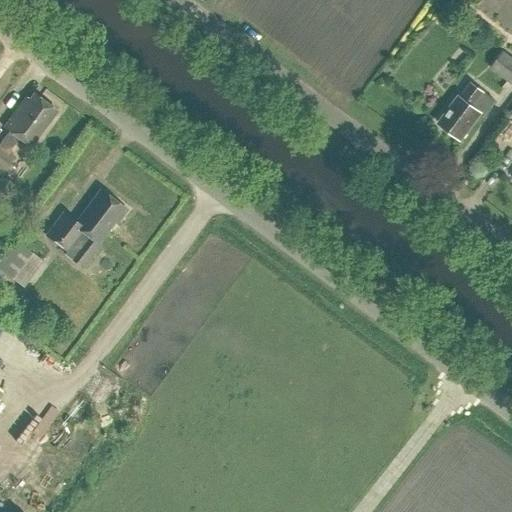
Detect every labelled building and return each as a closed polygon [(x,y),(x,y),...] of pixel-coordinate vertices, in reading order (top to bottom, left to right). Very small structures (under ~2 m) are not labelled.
[(511,56),(503,50),(489,67),(511,84),(511,56)] [(438,123),(459,139),(479,113),(483,116),(496,100),(470,80),(459,95),(438,123)] [(24,99),(3,127),(9,131),(0,142),(0,169),(1,170),(12,156),(6,151),(17,136),(29,145),(54,111),(32,95),(27,101),(24,99)] [(44,235),(66,251),(64,254),(81,267),(99,244),(97,242),(113,220),(115,222),(125,209),(99,189),(74,222),(62,212),(44,235)] [(0,256),(0,270),(10,278),(30,252),(13,239),(0,256)]
